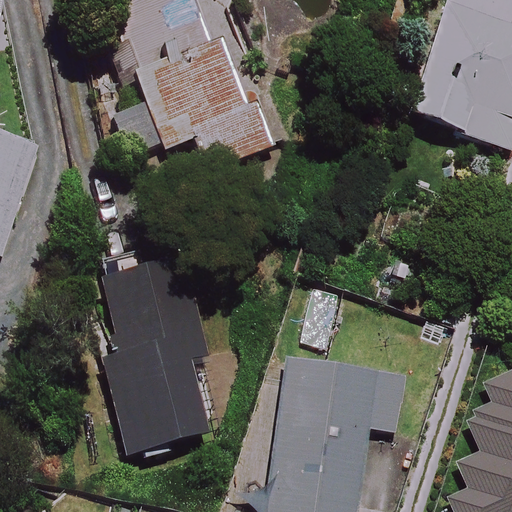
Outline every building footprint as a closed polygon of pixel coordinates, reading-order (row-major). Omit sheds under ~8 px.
[(511,0),(444,0),(403,123),(503,156),(511,130),(511,38),(501,35),(511,0)] [(237,106),(214,54),(132,90),(162,156),(188,144),(204,179),(268,151),(246,102),(237,106)] [(0,252),(33,154),(0,142),(0,252)] [(164,316),(152,274),(93,290),(111,356),(95,361),(124,465),(204,443),(183,368),(207,361),(192,308),(164,316)] [(399,382),(284,366),(263,511),(351,511),(362,435),(391,439),(399,382)] [(511,511),(511,383),(490,392),(498,411),(466,423),(481,461),(460,469),(471,496),(448,505),(451,511),(511,511)]
